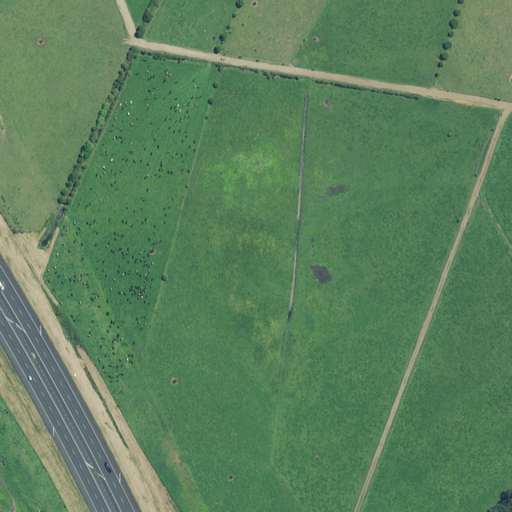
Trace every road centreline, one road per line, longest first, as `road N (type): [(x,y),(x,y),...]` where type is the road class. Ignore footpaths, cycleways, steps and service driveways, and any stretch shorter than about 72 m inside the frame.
road 1 (motorway): [(0,271),(130,511)]
road 2 (motorway): [(102,511),(0,321)]
